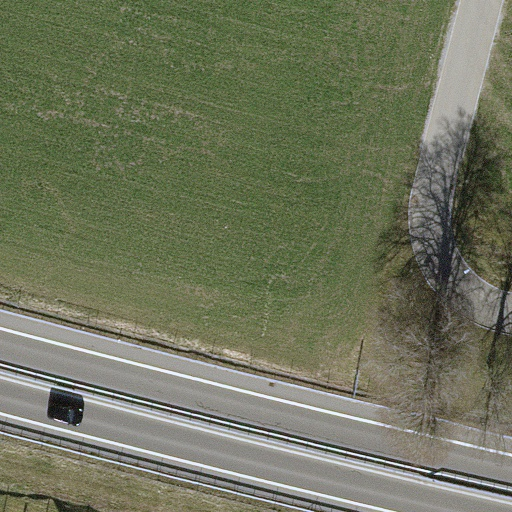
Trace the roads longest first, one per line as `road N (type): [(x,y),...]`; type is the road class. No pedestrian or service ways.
road 1 (trunk): [(511,472),(0,345)]
road 2 (trunk): [(0,396),(467,511)]
road 3 (track): [(511,309),(478,300),(442,266),(428,219),(483,0)]
